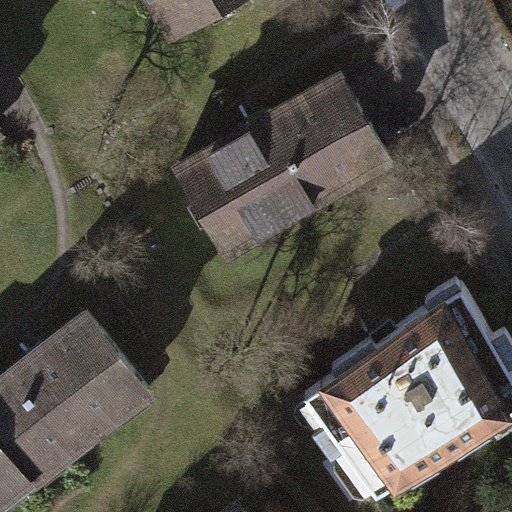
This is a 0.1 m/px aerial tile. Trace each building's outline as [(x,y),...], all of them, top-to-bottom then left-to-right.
[(153,0),(168,26),(214,0),(153,0)] [(342,72),(174,163),(224,244),(387,147),(342,72)] [(333,367),(304,386),(323,417),(312,425),(329,452),(344,442),(372,486),(405,465),(413,478),(438,462),(431,451),(450,438),(456,448),(488,429),(482,420),(511,401),(511,369),(506,359),(511,355),(511,337),(501,320),(489,328),(455,272),(425,291),(430,300),(373,335),(371,332),(328,359),(333,367)] [(88,307),(0,377),(0,441),(26,473),(30,477),(148,381),(88,307)] [(0,493),(26,473),(0,441),(0,493)]
